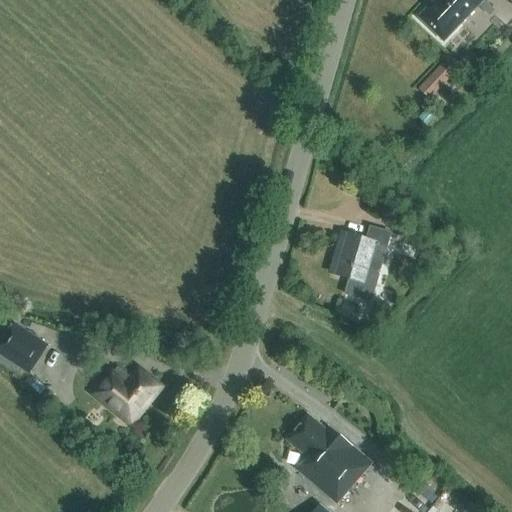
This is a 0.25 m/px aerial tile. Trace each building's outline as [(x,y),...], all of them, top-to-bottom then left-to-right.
[(437,0),(419,18),(443,41),(482,0),(437,0)] [(442,65),(418,89),(428,99),(452,75),(442,65)] [(428,233),(401,225),(396,243),(422,251),(427,235),(428,233)] [(348,235),(337,275),(350,280),(346,295),(368,302),(372,299),(379,276),(377,272),(380,271),(391,234),(371,228),(367,240),(348,235)] [(420,257),(429,259),(435,237),(427,235),(422,251),(420,257)] [(386,324),(370,319),(368,328),(384,333),(386,324)] [(46,347),(14,326),(0,347),(0,353),(30,372),(46,347)] [(159,388),(139,372),(133,380),(117,367),(96,394),(119,413),(124,408),(136,417),(159,388)] [(296,470),(337,506),(372,465),(331,430),(329,433),(308,416),(287,441),(307,458),(296,470)]
